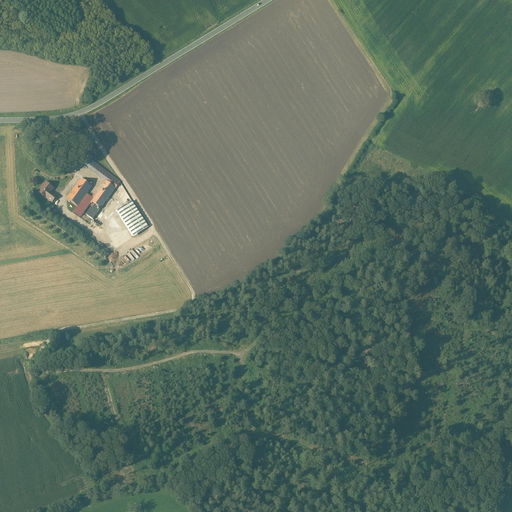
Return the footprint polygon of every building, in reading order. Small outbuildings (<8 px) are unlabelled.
[(110,175),(87,158),(83,164),(106,181),(110,175)] [(81,179),(67,199),(77,206),(91,187),(81,179)] [(106,181),(91,202),(94,204),(100,209),(115,188),(106,181)] [(53,189),(45,183),(38,193),(45,198),(46,198),(52,202),(56,197),(50,192),(53,189)] [(91,202),(83,212),(93,220),(96,215),(90,210),(94,204),(91,202)] [(131,202),(121,208),(138,234),(148,227),(131,202)] [(144,251),(153,247),(150,240),(141,245),(144,251)]
